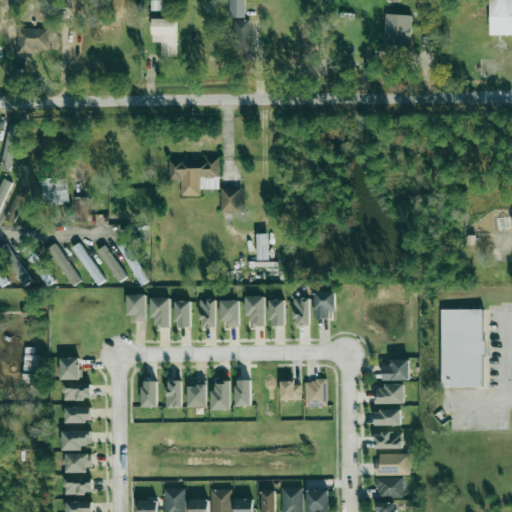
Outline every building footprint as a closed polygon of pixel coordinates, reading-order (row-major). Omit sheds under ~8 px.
[(151,0),(151,10),(167,10),(167,0),(151,0)] [(244,0),(229,0),(229,17),(244,17),(244,0)] [(489,0),(511,0),(511,36),(490,37),(489,0)] [(411,14),(384,13),(383,44),(410,45),(411,14)] [(152,41),(160,41),(161,56),(176,56),(176,18),(152,18),(152,41)] [(251,19),(233,20),(234,57),(252,56),(251,19)] [(17,51),(48,51),(49,28),(17,27),(17,51)] [(18,126),(8,124),(0,168),(10,170),(18,126)] [(218,158),(168,159),(169,181),(180,180),(181,195),(200,195),(200,188),(219,188),(218,158)] [(42,178),(43,205),(68,203),(67,176),(42,178)] [(0,182),(0,207),(11,182),(2,178),(0,182)] [(29,190),(20,185),(4,219),(13,223),(29,190)] [(241,187),(220,187),(220,212),(241,211),(241,187)] [(73,197),(74,221),(87,221),(86,197),(73,197)] [(256,233),(257,259),(269,259),(268,233),(256,233)] [(49,246),(71,286),(79,282),(57,242),(49,246)] [(105,280),(79,242),(72,247),(97,285),(105,280)] [(118,246),(141,284),(149,280),(126,242),(118,246)] [(97,250),(118,282),(126,276),(105,245),(97,250)] [(315,318),(334,318),(333,291),(314,291),(315,318)] [(145,294),(128,294),(129,321),(146,320),(145,294)] [(265,326),(265,296),(246,295),(246,315),(251,315),(251,326),(265,326)] [(170,297),(150,297),(151,317),(156,317),(157,327),(170,327),(170,297)] [(309,298),(294,298),(294,326),(310,325),(309,298)] [(215,299),(200,299),(200,327),(216,327),(215,299)] [(239,299),(222,300),(222,326),(239,326),(239,299)] [(285,299),(269,299),(270,325),(285,325),(285,299)] [(191,301),(176,301),(176,327),(191,327),(191,301)] [(442,311),(483,311),(483,387),(442,387),(442,311)] [(60,379),(79,379),(79,357),(60,357),(60,379)] [(409,358),(390,359),(390,365),(382,365),(382,380),(409,379),(409,358)] [(211,410),(231,409),(230,379),(213,380),(214,390),(211,390),(211,410)] [(305,380),(305,406),(327,406),(326,379),(305,380)] [(156,380),(141,381),(142,407),(157,406),(156,380)] [(181,408),(181,380),(166,380),(165,407),(181,408)] [(235,406),(251,406),(251,380),(235,380),(235,406)] [(281,400),(301,399),(301,381),(280,381),(281,400)] [(187,383),(188,406),(207,406),(206,382),(187,383)] [(63,399),(91,399),(91,383),(63,383),(63,399)] [(404,403),(404,383),(383,384),(384,388),(374,388),(374,403),(404,403)] [(65,422),(91,422),(91,407),(65,406),(65,422)] [(374,409),(375,425),(400,425),(400,409),(374,409)] [(91,430),(61,430),(62,449),(83,449),(83,443),(91,443),(91,430)] [(401,448),(402,432),(374,432),(373,448),(401,448)] [(66,471),(92,470),(92,452),(65,453),(66,471)] [(376,474),(409,475),(410,453),(376,453),(376,474)] [(403,476),(376,477),(376,497),(403,496),(403,476)] [(65,494),(92,493),(92,477),(64,478),(65,494)] [(281,487),(281,511),(302,511),(302,487),(281,487)] [(185,511),(185,488),(164,488),(164,511),(185,511)] [(211,511),(231,511),(231,488),(211,489),(211,511)] [(307,511),(328,511),(328,489),(307,490),(307,511)] [(275,511),(275,490),(262,490),(262,511),(275,511)] [(254,511),(254,498),(234,499),(234,511),(254,511)] [(189,511),(208,511),(208,499),(189,499),(189,511)] [(139,511),(158,511),(158,500),(139,500),(139,511)] [(66,511),(92,511),(92,501),(66,501),(66,511)] [(394,511),(394,501),(377,502),(377,511),(394,511)]
